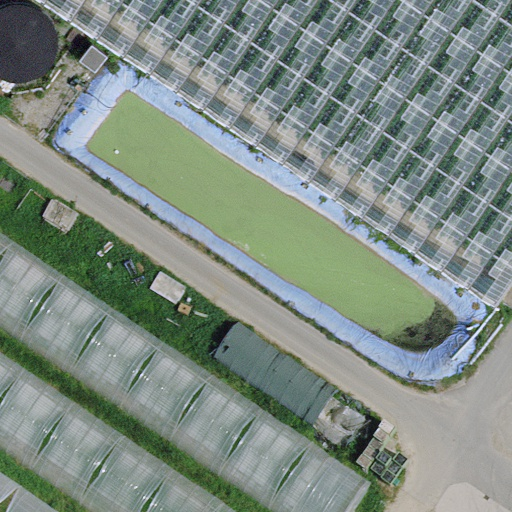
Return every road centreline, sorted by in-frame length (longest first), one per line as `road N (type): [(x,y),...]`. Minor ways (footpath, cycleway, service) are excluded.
road 1 (track): [(511,481),(0,135)]
road 2 (track): [(511,352),(405,511)]
